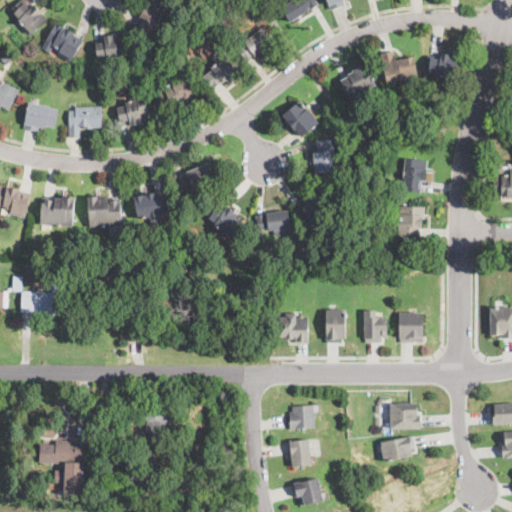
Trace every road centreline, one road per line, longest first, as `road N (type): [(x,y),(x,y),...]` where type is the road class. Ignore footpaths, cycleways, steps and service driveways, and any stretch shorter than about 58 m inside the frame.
road 1 (residential): [(0,146),(38,160),(102,164),(150,156),(239,118),(342,38),(414,20),(511,29)]
road 2 (residential): [(506,0),(465,185),(460,425),(477,485)]
road 3 (residential): [(254,372),(511,366)]
road 4 (residential): [(0,372),(254,372)]
road 5 (residential): [(254,372),(266,511)]
